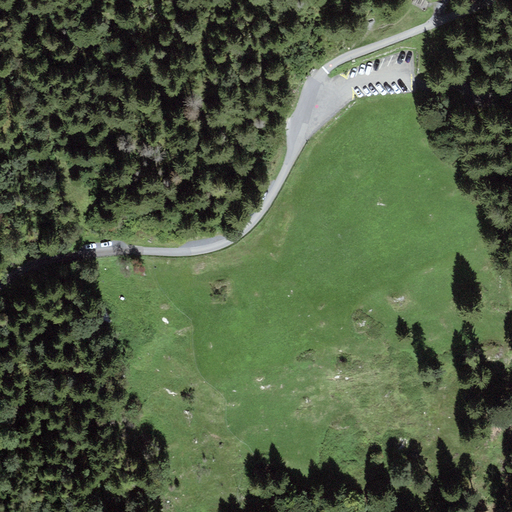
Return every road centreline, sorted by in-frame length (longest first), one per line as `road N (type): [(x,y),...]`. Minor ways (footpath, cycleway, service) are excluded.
road 1 (tertiary): [(0,286),(58,259),(191,252),(229,241),(270,198),(307,110)]
road 2 (unclassified): [(307,110),(331,65),(432,24)]
